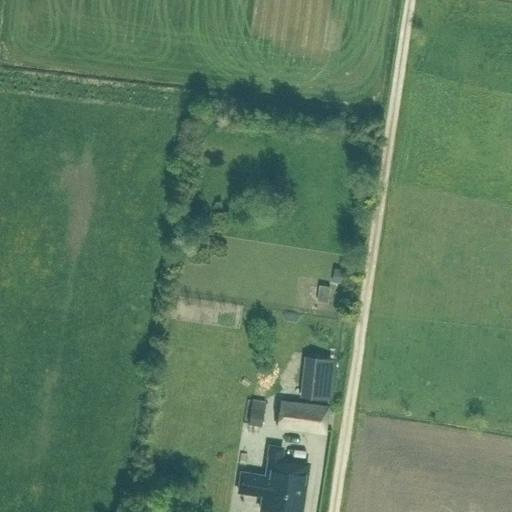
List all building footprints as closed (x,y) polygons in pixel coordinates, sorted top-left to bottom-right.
[(328,303),(329,287),(319,286),(317,302),(328,303)] [(310,391),(329,393),(332,354),(314,353),(310,391)] [(322,432),(325,407),(279,401),(275,425),(322,432)] [(263,403),(251,402),(247,425),(250,426),(259,427),(263,403)] [(298,511),(306,463),(278,458),(280,447),(267,445),(266,457),(263,478),(238,474),(236,491),(261,494),(257,511),(298,511)]
